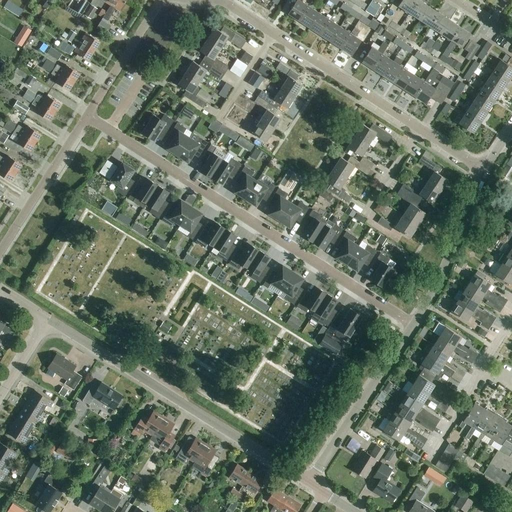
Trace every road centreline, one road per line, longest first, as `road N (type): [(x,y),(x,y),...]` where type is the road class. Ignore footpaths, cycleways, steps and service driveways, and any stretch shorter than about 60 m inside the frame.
road 1 (residential): [(413,325),(87,114)]
road 2 (unclassified): [(308,481),(47,319)]
road 3 (unclassified): [(308,481),(413,325)]
road 4 (residential): [(418,129),(273,33)]
road 5 (unclassified): [(413,325),(482,169)]
road 6 (residential): [(0,249),(87,114)]
road 7 (residential): [(87,114),(160,0)]
